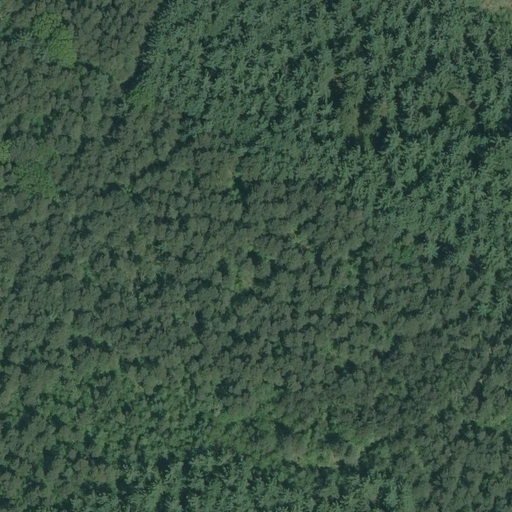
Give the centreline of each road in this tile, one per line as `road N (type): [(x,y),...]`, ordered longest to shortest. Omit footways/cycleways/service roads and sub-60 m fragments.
road 1 (track): [(0,28),(511,282)]
road 2 (track): [(0,374),(173,0)]
road 3 (track): [(424,511),(511,311)]
